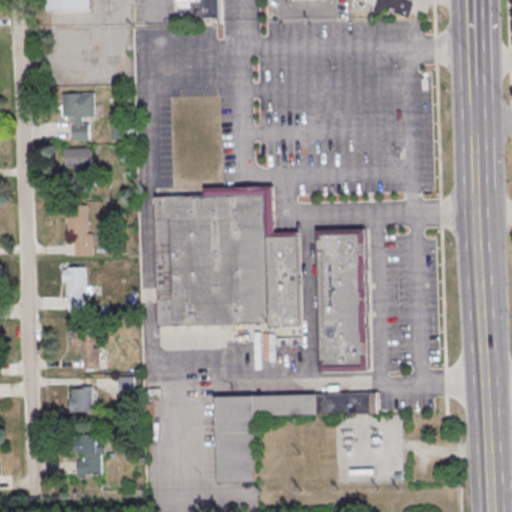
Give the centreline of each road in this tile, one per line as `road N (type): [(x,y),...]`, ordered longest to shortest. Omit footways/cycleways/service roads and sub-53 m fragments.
road 1 (residential): [(36,493),(17,0)]
road 2 (secondary): [(490,511),(478,187)]
